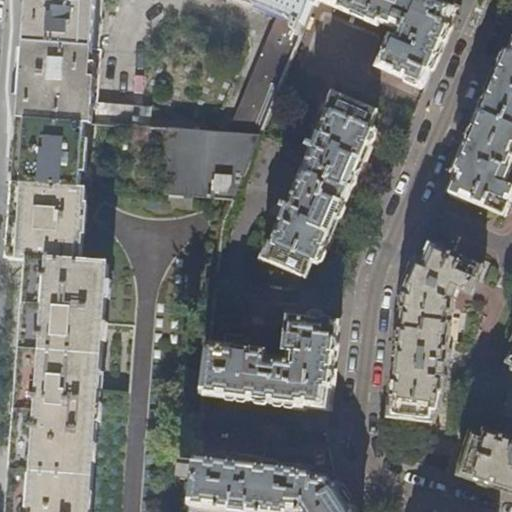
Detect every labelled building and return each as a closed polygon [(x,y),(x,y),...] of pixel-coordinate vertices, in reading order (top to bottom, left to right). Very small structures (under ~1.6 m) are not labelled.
[(29,0),(28,14),(26,44),(100,50),(103,0),(29,0)] [(245,0),(279,14),(227,133),(169,129),(165,195),(234,201),(313,5),(315,0),(245,0)] [(315,0),(313,5),(318,7),(320,2),(350,16),(348,19),(352,21),(354,17),(375,27),(379,26),(380,23),(403,33),(399,40),(392,37),(378,67),(426,88),(432,72),(452,27),(448,25),(455,9),(446,5),(438,1),(438,0),(315,0)] [(102,51),(100,50),(26,44),(23,82),(20,119),(84,123),(97,124),(102,51)] [(511,48),(510,52),(507,51),(497,73),(478,119),(456,168),(453,176),(447,191),(508,217),(511,206),(511,184),(508,182),(511,173),(511,48)] [(261,264),(305,282),(308,276),(312,267),(317,269),(335,228),(369,152),(377,133),(372,130),(378,116),(331,97),(324,113),(329,115),(314,149),(309,147),(307,152),(312,154),(287,210),(282,208),(280,213),(285,215),(270,248),(268,247),(261,264)] [(82,148),(84,123),(20,119),(17,157),(16,170),(15,184),(79,189),(81,166),(93,166),(92,190),(165,195),(169,129),(97,124),(95,149),(82,148)] [(189,511),(191,503),(197,452),(204,398),(209,356),(226,220),(234,201),(165,195),(92,190),(79,189),(15,184),(15,192),(8,286),(11,286),(14,287),(10,333),(4,332),(3,349),(2,367),(9,367),(2,447),(0,446),(0,511),(189,511)] [(390,418),(437,426),(438,419),(442,419),(456,308),(465,289),(477,294),(488,269),(425,241),(421,251),(405,288),(395,372),(393,391),(390,418)] [(287,365),(209,356),(204,398),(304,410),(305,404),(330,409),(337,351),(340,327),(326,325),(327,322),(322,321),(319,317),(310,316),(305,320),(302,320),(302,323),(288,322),(285,355),(288,355),(287,365)] [(511,431),(491,425),(487,437),(477,434),(460,476),(478,482),(511,492),(511,431)] [(315,467),(197,452),(191,503),(255,511),(290,511),(291,511),(301,511),(359,511),(353,502),(341,483),(339,484),(330,471),(319,468),(318,470),(317,471),(315,471),(314,470),(314,468),(315,467)]
